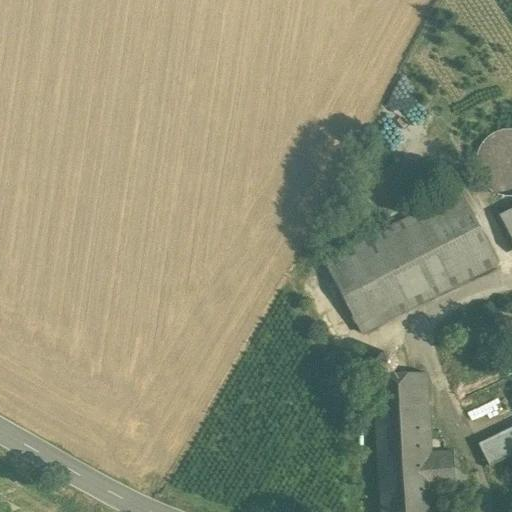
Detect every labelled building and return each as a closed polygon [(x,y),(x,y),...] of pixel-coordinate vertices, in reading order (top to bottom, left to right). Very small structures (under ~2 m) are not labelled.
[(511,130),(508,130),(496,133),(485,140),(478,151),(475,164),(478,177),(485,187),(496,195),(509,197),(511,196),(511,130)] [(460,193),(324,263),(361,334),(497,264),(460,193)] [(511,211),(499,218),(511,242),(511,211)] [(396,368),(397,364),(396,360),(393,356),(390,354),(385,353),(381,354),(378,357),(376,360),(375,364),(376,368),(378,372),(382,374),(386,375),(390,374),(393,372),(396,368)] [(426,374),(371,378),(379,511),(434,511),(434,489),(431,453),(426,374)] [(511,408),(491,419),(497,432),(511,424),(511,408)] [(511,428),(478,445),(489,467),(511,455),(511,428)] [(453,452),(431,453),(434,489),(456,488),(466,478),(464,462),(453,452)]
